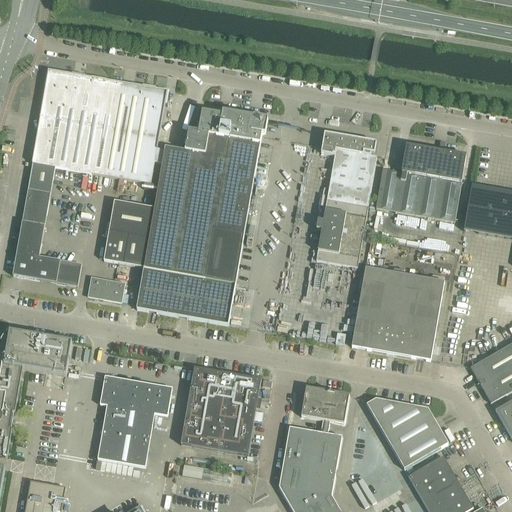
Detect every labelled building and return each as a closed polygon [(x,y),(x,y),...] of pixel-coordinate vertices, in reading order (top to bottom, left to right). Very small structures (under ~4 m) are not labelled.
[(48,73),(32,166),(33,166),(55,170),(151,187),(154,165),(162,166),(165,153),(157,152),(167,94),(48,73)] [(154,211),(144,271),(137,312),(228,328),(260,147),(262,139),(262,137),(266,138),(268,123),(223,115),(222,118),(202,115),(199,135),(189,133),(185,154),(165,150),(165,153),(162,166),(154,211)] [(325,136),(324,141),(322,149),(321,156),(335,159),(327,203),(323,224),(318,223),(316,232),(322,233),(316,264),(357,271),(377,160),(370,159),(371,156),(374,156),(376,145),(373,144),(325,136)] [(406,148),(401,175),(382,172),(376,212),(455,225),(461,186),(466,158),(406,148)] [(33,166),(28,192),(13,278),(78,290),(82,267),(39,260),(55,170),(33,166)] [(511,195),(472,188),(464,233),(511,241),(511,195)] [(104,264),(144,271),(154,211),(114,204),(104,264)] [(352,350),(386,356),(431,364),(444,285),(365,271),(352,350)] [(92,281),(88,300),(121,305),(125,287),(92,281)] [(0,458),(7,460),(12,432),(11,432),(10,432),(13,415),(14,415),(15,415),(23,371),(67,379),(72,346),(10,335),(10,337),(6,337),(7,335),(3,341),(0,344),(0,458)] [(337,336),(335,347),(344,348),(346,337),(337,336)] [(511,346),(470,371),(491,406),(511,394),(511,346)] [(194,371),(181,447),(248,459),(261,383),(194,371)] [(172,391),(110,380),(105,380),(101,408),(107,409),(98,462),(145,470),(155,417),(168,419),(172,391)] [(290,430),(279,490),(292,511),(339,511),(332,499),(342,440),(328,437),(330,424),(344,427),(349,398),(306,390),(301,419),(323,423),(321,436),(290,430)] [(376,402),(367,408),(404,472),(448,447),(428,412),(376,402)] [(511,404),(495,414),(503,428),(511,442),(511,404)] [(408,479),(424,505),(458,485),(443,459),(408,479)] [(184,467),(182,478),(203,481),(204,476),(212,477),(213,472),(184,467)] [(31,484),(25,511),(62,511),(66,491),(31,484)] [(458,485),(424,505),(427,511),(471,511),(473,511),(458,485)]
